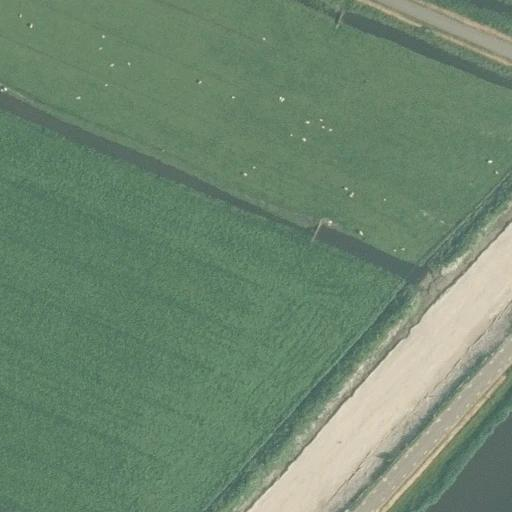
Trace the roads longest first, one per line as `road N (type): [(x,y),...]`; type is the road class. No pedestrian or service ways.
road 1 (unclassified): [(369,511),(511,354)]
road 2 (unclassified): [(511,50),(392,0)]
